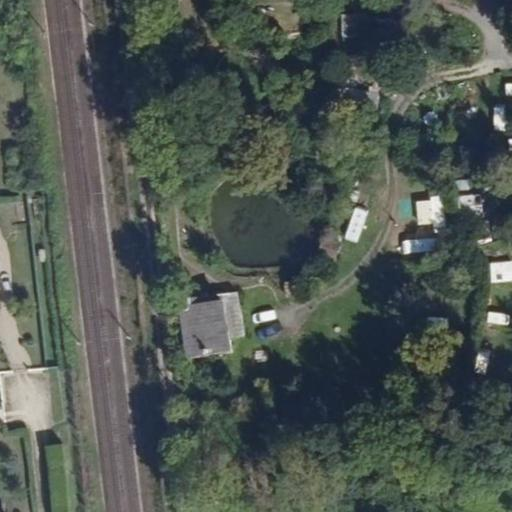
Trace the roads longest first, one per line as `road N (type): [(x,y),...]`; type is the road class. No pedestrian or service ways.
road 1 (track): [(187,511),(127,0)]
road 2 (unknown): [(511,78),(439,82),(415,92),(399,116),(375,243),(278,351)]
